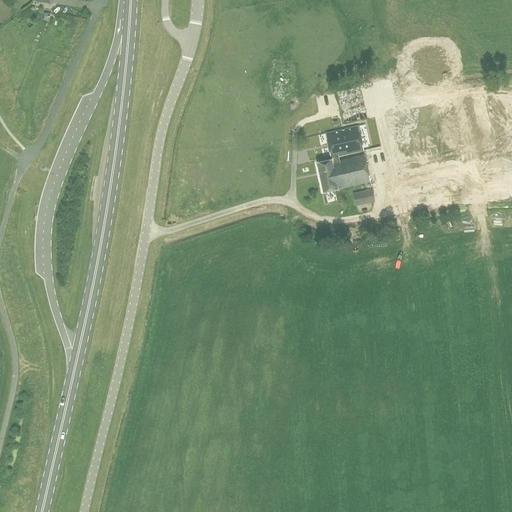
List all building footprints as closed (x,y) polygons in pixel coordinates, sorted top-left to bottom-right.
[(367,118),(360,86),(336,92),(344,123),(367,118)] [(442,157),(455,155),(445,98),(407,105),(423,191),(447,186),(441,154),(442,154),(442,157)] [(399,108),(375,112),(391,193),(401,191),(396,165),(417,161),(415,149),(407,150),(399,108)] [(364,150),(358,126),(326,134),(332,160),(318,163),(325,192),(370,182),(364,154),(339,160),(338,156),(364,150)] [(290,171),(280,171),(280,181),(290,181),(290,171)] [(372,189),(353,193),(356,206),(375,202),(372,189)]
